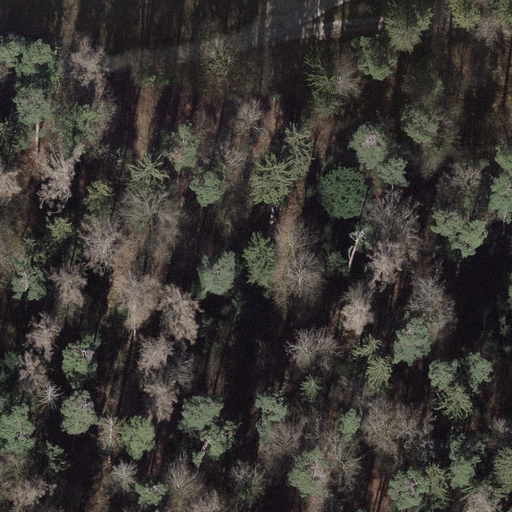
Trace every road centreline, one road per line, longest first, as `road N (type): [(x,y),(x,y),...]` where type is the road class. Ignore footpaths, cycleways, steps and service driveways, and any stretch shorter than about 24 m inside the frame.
road 1 (track): [(329,0),(167,60),(0,67)]
road 2 (track): [(270,0),(274,21),(511,48)]
